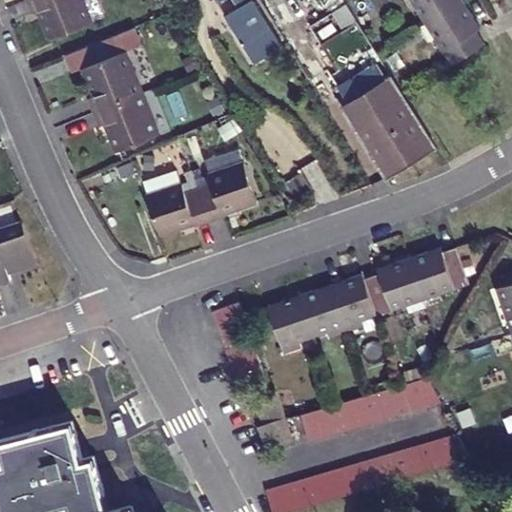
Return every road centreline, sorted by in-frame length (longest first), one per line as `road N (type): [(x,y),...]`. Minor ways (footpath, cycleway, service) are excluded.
road 1 (residential): [(120,303),(426,196),(511,152)]
road 2 (residential): [(120,303),(50,187),(0,68)]
road 3 (residential): [(231,511),(120,303)]
road 4 (residential): [(0,342),(120,303)]
